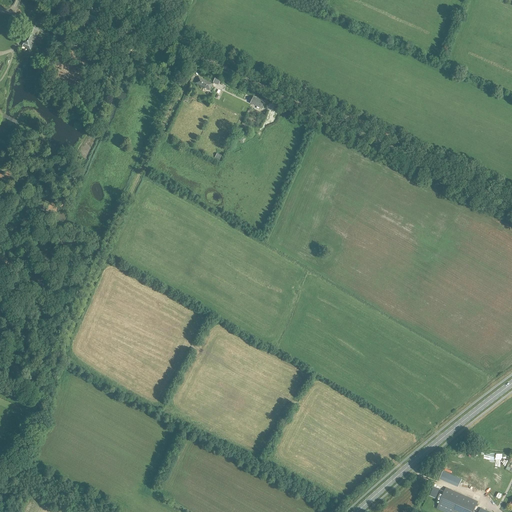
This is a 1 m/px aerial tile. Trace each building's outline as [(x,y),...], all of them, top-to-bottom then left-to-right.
[(22,47),(30,51),(40,29),(32,25),(22,47)] [(196,84),(198,78),(193,76),(190,81),(196,84)] [(198,78),(196,84),(210,90),(212,85),(198,78)] [(253,97),(250,104),(261,109),(264,102),(253,97)] [(444,480),(480,496),(489,477),(452,461),(449,468),(446,467),(444,472),(447,473),(444,480)] [(445,511),(473,511),(478,502),(446,488),(437,508),(445,511)]
